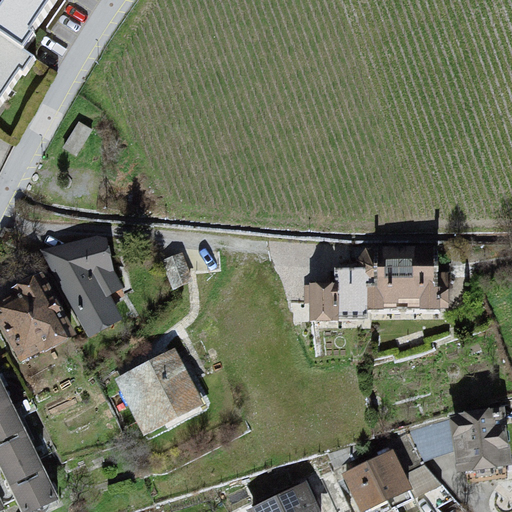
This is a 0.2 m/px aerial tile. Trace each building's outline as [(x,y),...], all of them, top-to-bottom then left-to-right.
[(20,0),(0,33),(38,50),(47,40),(41,32),(63,0),(20,0)] [(0,116),(27,77),(36,74),(41,61),(9,40),(0,48),(0,116)] [(124,271),(113,241),(48,252),(88,337),(120,327),(100,275),(124,271)] [(336,282),(313,283),(313,319),(366,319),(366,308),(447,307),(447,273),(438,273),(438,249),(376,249),(376,269),(336,269),(336,282)] [(51,281),(7,313),(36,368),(87,342),(51,281)] [(180,352),(115,383),(154,443),(214,411),(180,352)] [(0,376),(0,462),(23,511),(30,511),(59,498),(0,376)] [(511,425),(511,417),(456,419),(460,472),(511,470),(511,425)] [(358,511),(374,511),(414,492),(395,456),(345,477),(358,511)] [(0,465),(0,499),(3,505),(15,499),(0,465)] [(322,511),(310,487),(256,511),(322,511)]
